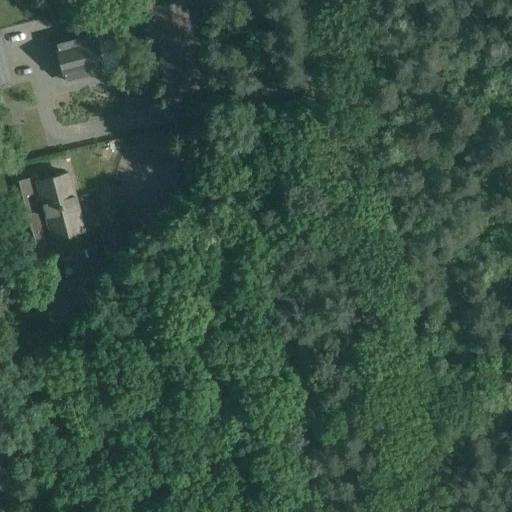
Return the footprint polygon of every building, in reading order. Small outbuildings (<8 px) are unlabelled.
[(161,4),(152,5),(163,76),(160,77),(162,94),(163,99),(213,92),(212,86),(211,80),(207,55),(194,57),(189,19),(186,0),(161,4)] [(94,32),(55,42),(66,81),(104,70),(120,66),(110,28),(94,32)] [(2,36),(0,36),(0,83),(13,80),(2,36)] [(148,86),(134,88),(137,102),(150,99),(148,86)] [(0,124),(13,123),(10,108),(0,109),(0,124)] [(84,229),(69,173),(39,181),(37,175),(19,180),(36,247),(28,249),(24,273),(5,278),(14,311),(41,304),(33,272),(61,264),(54,237),(84,229)] [(79,416),(88,456),(100,454),(91,413),(79,416)] [(144,476),(164,484),(169,474),(149,465),(144,476)]
